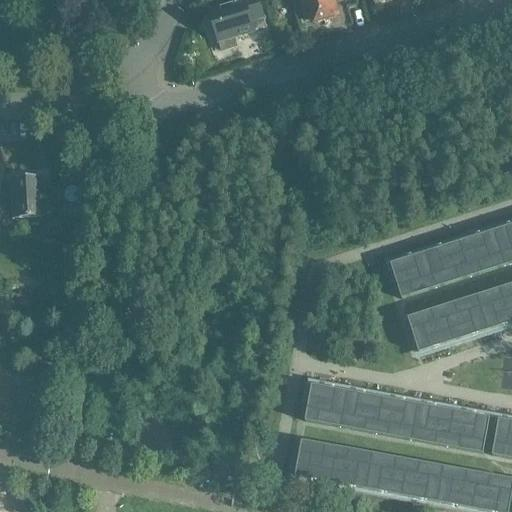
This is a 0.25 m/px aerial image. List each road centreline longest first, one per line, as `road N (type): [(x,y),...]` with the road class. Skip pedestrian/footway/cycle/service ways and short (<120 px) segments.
road 1 (residential): [(135,68),(166,103),(184,102),(511,8)]
road 2 (residential): [(0,107),(56,105),(135,68)]
